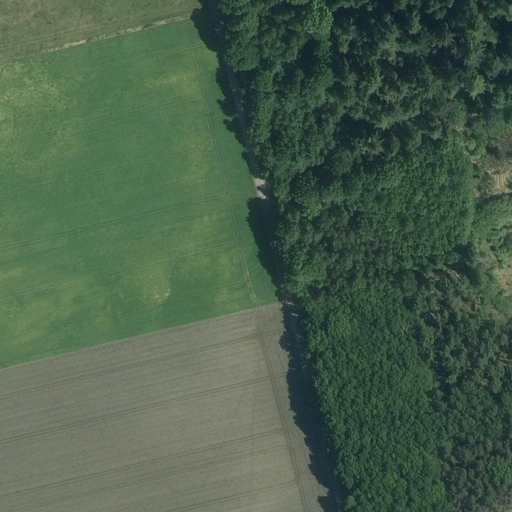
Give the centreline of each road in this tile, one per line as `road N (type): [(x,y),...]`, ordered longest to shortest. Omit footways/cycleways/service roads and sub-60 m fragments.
road 1 (track): [(344,511),(214,0)]
road 2 (track): [(511,112),(448,123),(261,186)]
